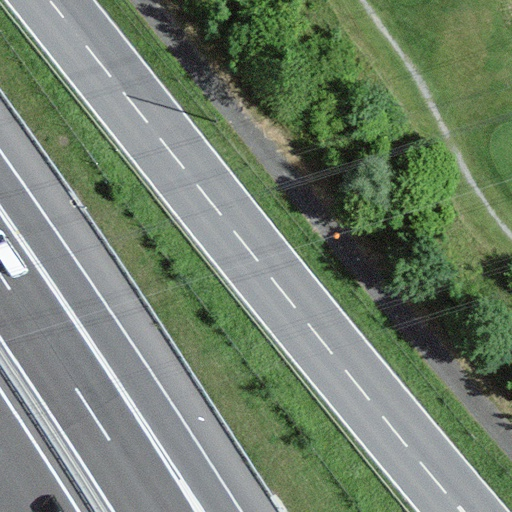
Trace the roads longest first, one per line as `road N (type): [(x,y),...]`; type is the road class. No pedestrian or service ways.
road 1 (tertiary): [(462,511),(49,0)]
road 2 (motorway): [(223,511),(30,221),(0,196)]
road 3 (motorway): [(153,511),(0,275)]
